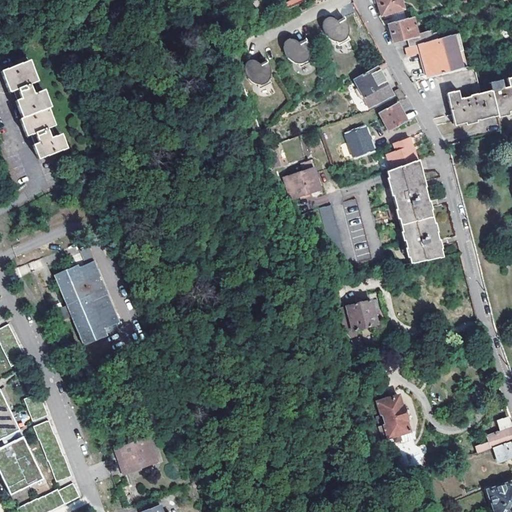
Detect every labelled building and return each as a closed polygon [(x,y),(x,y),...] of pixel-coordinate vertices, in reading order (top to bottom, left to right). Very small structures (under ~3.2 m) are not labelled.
[(287,10),(300,4),(297,0),(294,0),(283,6),(285,11),(287,10)] [(376,0),(376,1),(381,18),(392,15),(403,12),(406,12),(401,0),(376,0)] [(394,24),(405,22),(403,12),(392,15),(394,24)] [(346,21),(345,19),(338,23),(336,21),(335,20),(333,19),(330,18),(328,18),(326,18),(324,19),(323,21),(322,21),(322,24),(321,26),(322,28),(323,31),(324,33),(326,36),(328,39),(330,40),(332,41),(335,42),(336,42),(339,42),(341,42),(343,41),(344,40),(345,39),(346,37),(347,36),(348,34),(348,32),(348,29),(348,27),(347,24),(346,21)] [(418,35),(414,19),(405,22),(394,24),(387,26),(388,30),(393,46),(407,42),(415,40),(419,39),(418,35)] [(415,40),(407,42),(409,48),(417,46),(437,41),(436,34),(432,35),(431,32),(418,35),(419,39),(415,40)] [(349,40),(347,36),(346,37),(345,39),(344,40),(343,41),(341,42),(339,42),(336,42),(338,46),(349,40)] [(463,69),(454,36),(437,41),(417,46),(419,54),(426,79),(463,69)] [(307,43),(306,41),(299,45),(297,43),(296,42),(294,41),(291,40),(289,40),(287,40),(285,41),(284,43),(283,43),(283,45),(282,48),(283,50),(284,53),(285,55),(287,58),(289,61),(291,62),(293,63),(296,64),(297,65),(299,65),(302,64),(304,63),(305,62),(306,61),(308,59),(308,58),(309,56),(309,54),(309,51),(309,49),(308,46),(307,43)] [(409,48),(404,49),(407,58),(419,54),(417,46),(409,48)] [(310,62),(308,58),(308,59),(306,61),(305,62),(304,63),(302,64),(299,65),(297,65),(299,68),(310,62)] [(37,159),(66,147),(60,133),(55,135),(51,126),(54,124),(47,107),(49,107),(43,89),(37,91),(34,82),(36,80),(28,59),(0,70),(0,72),(8,92),(13,90),(16,89),(20,98),(16,100),(14,100),(21,118),(19,119),(25,136),(30,134),(34,133),(38,142),(34,144),(32,145),(37,159)] [(268,64),(267,63),(260,66),(259,65),(257,63),(255,62),(253,61),(250,61),(248,61),(246,62),(245,64),(244,65),(244,67),(243,69),(244,72),(245,75),(246,76),(248,79),(250,82),(252,83),(254,85),(257,86),(258,86),(261,86),(263,85),(265,85),(266,84),(267,83),(269,81),(269,79),(270,77),(270,75),(270,73),(270,70),(269,67),(268,64)] [(393,94),(378,66),(354,79),(358,87),(355,89),(360,99),(364,97),(369,107),(393,94)] [(468,97),(459,99),(457,92),(446,95),(451,117),(453,124),(463,122),(463,123),(482,118),(495,115),(495,114),(511,110),(511,76),(503,79),(505,87),(500,88),(498,81),(486,83),(488,91),(468,96),(468,97)] [(271,83),(269,79),(269,81),(267,83),(266,84),(265,85),(263,85),(261,86),(258,86),(260,90),(271,83)] [(405,97),(400,87),(394,90),(400,100),(405,97)] [(388,131),(409,119),(399,101),(378,113),(388,131)] [(276,136),(270,124),(259,130),(263,142),(276,136)] [(353,158),(372,151),(364,128),(344,134),(353,158)] [(321,149),(315,130),(299,135),(305,154),(321,149)] [(393,143),(395,150),(381,154),(388,170),(418,159),(410,137),(393,143)] [(271,171),(282,167),(274,147),(260,152),(268,172),(271,171)] [(303,169),(313,165),(311,159),(301,163),(303,169)] [(412,263),(444,256),(442,248),(443,247),(442,242),(441,239),(440,239),(438,231),(439,231),(436,222),(435,222),(431,209),(433,208),(431,203),(430,200),(429,200),(426,186),(427,185),(423,171),(422,166),(420,160),(420,159),(418,159),(388,170),(388,172),(389,176),(388,177),(388,178),(389,182),(392,195),(394,194),(397,208),(396,209),(398,218),(400,217),(403,230),(402,231),(404,240),(406,240),(408,247),(406,247),(409,257),(410,256),(412,263)] [(282,179),(289,200),(322,189),(314,168),(282,179)] [(356,199),(343,202),(358,262),(372,259),(356,199)] [(331,204),(318,208),(334,269),(347,265),(331,204)] [(80,251),(79,248),(77,242),(69,246),(77,265),(78,267),(86,264),(80,251)] [(77,265),(54,274),(84,347),(108,336),(106,331),(106,329),(120,322),(94,261),(86,264),(78,267),(77,265)] [(448,269),(421,276),(432,316),(459,309),(454,288),(448,269)] [(373,298),(345,305),(351,331),(355,331),(379,324),(373,298)] [(122,325),(120,322),(106,329),(106,331),(122,325)] [(8,324),(0,328),(0,344),(11,366),(26,359),(8,324)] [(351,331),(346,333),(352,341),(358,358),(361,357),(358,348),(362,347),(359,337),(357,337),(355,331),(351,331)] [(399,340),(401,348),(415,345),(413,337),(399,340)] [(380,353),(366,356),(369,371),(383,369),(380,353)] [(0,391),(0,439),(19,430),(0,391)] [(39,393),(24,399),(32,421),(48,415),(39,393)] [(401,405),(398,395),(388,398),(387,393),(381,394),(382,399),(376,401),(380,414),(382,413),(383,415),(376,418),(382,439),(393,436),(394,442),(400,440),(399,434),(408,432),(405,421),(407,420),(406,417),(407,415),(406,410),(403,409),(402,405),(401,405)] [(486,435),(491,449),(493,448),(511,441),(511,423),(509,416),(504,418),(497,420),(500,431),(486,435)] [(48,420),(33,426),(38,440),(40,440),(56,482),(72,476),(63,455),(54,434),(48,420)] [(148,435),(143,436),(152,463),(156,462),(148,435)] [(0,446),(0,476),(9,495),(42,479),(22,436),(0,446)] [(143,436),(118,445),(123,459),(117,461),(122,474),(126,473),(152,463),(143,436)] [(511,458),(511,441),(493,448),(498,463),(511,458)] [(118,445),(112,448),(117,461),(123,459),(118,445)] [(511,511),(511,481),(487,491),(495,511),(511,511)] [(37,498),(16,508),(18,511),(48,511),(80,497),(73,483),(58,490),(57,489),(37,499),(37,498)] [(133,505),(126,486),(120,488),(126,507),(133,505)]
